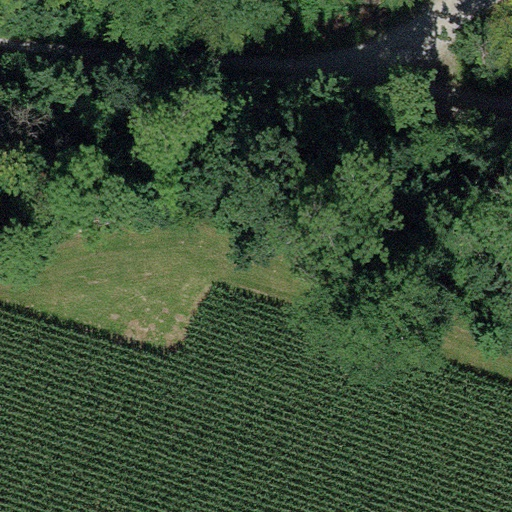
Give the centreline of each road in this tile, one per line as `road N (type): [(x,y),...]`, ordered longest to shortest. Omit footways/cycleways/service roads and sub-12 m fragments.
road 1 (track): [(0,45),(511,111)]
road 2 (track): [(453,0),(343,91)]
